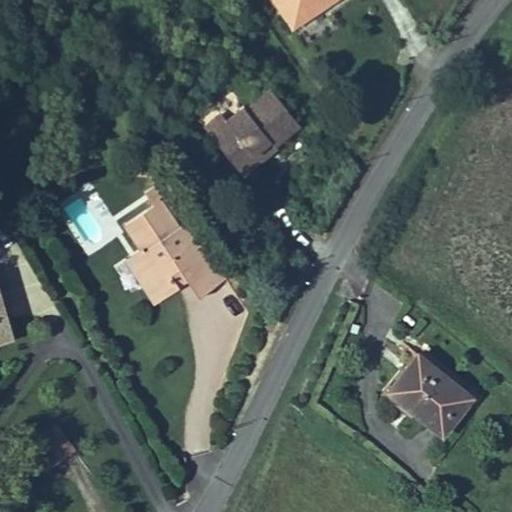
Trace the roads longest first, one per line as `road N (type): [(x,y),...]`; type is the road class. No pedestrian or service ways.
road 1 (residential): [(200,511),(390,143),(489,0)]
road 2 (residential): [(18,258),(171,511)]
